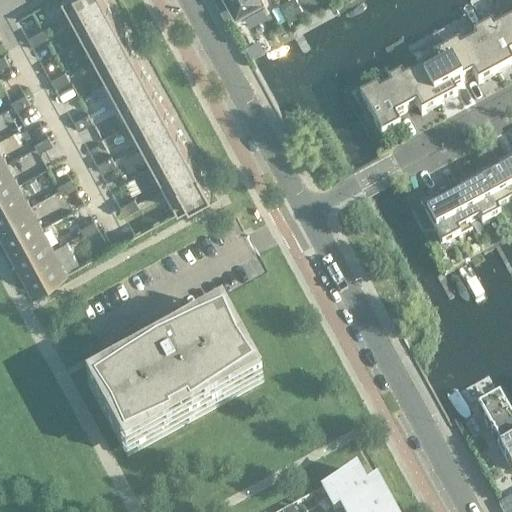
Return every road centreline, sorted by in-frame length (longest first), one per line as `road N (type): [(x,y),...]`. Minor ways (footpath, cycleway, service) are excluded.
road 1 (residential): [(466,511),(305,215)]
road 2 (residential): [(305,215),(188,0)]
road 3 (residential): [(305,215),(511,98)]
